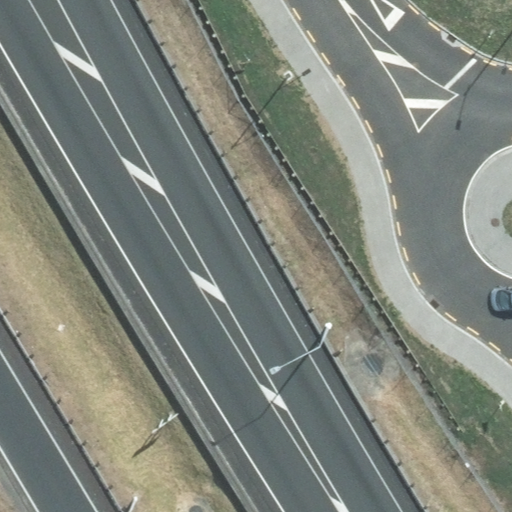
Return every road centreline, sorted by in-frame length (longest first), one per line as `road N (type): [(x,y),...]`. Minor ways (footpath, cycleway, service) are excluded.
road 1 (unclassified): [(417,193),(328,0)]
road 2 (motorway): [(0,349),(96,511)]
road 3 (unclassified): [(511,329),(450,296),(428,265),(417,193)]
road 4 (unclassified): [(369,0),(497,98)]
road 5 (unclassified): [(417,193),(444,134),(497,98)]
